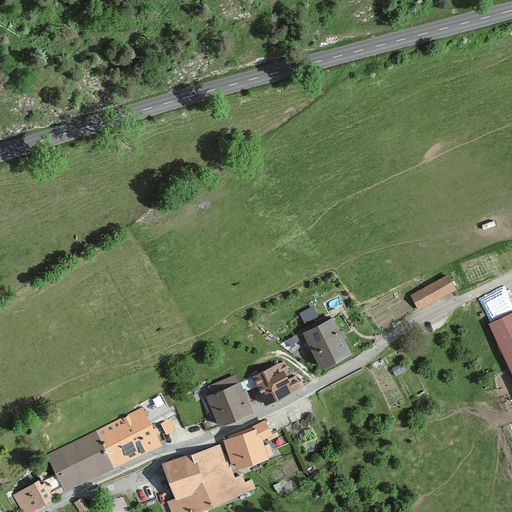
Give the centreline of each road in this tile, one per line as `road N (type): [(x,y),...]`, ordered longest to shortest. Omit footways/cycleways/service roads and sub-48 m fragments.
road 1 (secondary): [(511,11),(0,153)]
road 2 (residential): [(511,274),(416,317),(357,364),(231,429),(45,511)]
